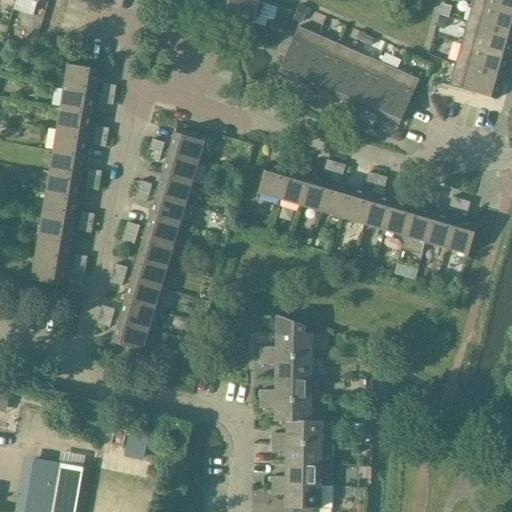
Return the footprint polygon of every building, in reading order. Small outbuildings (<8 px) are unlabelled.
[(221,0),(217,13),(252,24),(259,2),(250,0),(221,0)] [(511,0),(472,0),(472,2),(511,13),(511,0)] [(466,23),(511,36),(511,35),(511,13),(472,2),(466,23)] [(511,36),(466,23),(460,44),(506,57),(511,36)] [(299,27),(279,72),(299,81),(319,36),(299,27)] [(319,36),(299,81),(319,89),(339,44),(319,36)] [(359,53),(339,44),(319,89),(339,98),(359,53)] [(460,44),(454,65),(500,78),(506,57),(460,44)] [(378,62),(359,53),(339,98),(358,107),(378,62)] [(398,71),(378,62),(358,107),(378,116),(398,71)] [(99,70),(68,65),(64,87),(95,92),(99,70)] [(447,86),(494,100),(500,78),(454,65),(447,86)] [(399,125),(419,80),(398,71),(378,116),(399,125)] [(103,85),(102,93),(114,95),(115,86),(103,85)] [(64,87),(61,108),(92,114),(95,92),(64,87)] [(100,103),(112,104),(114,95),(102,93),(100,103)] [(61,108),(57,130),(88,135),(92,114),(61,108)] [(108,129),(96,127),(94,136),(107,138),(108,129)] [(54,151),(85,156),(88,135),(57,130),(54,151)] [(174,132),(168,154),(198,163),(205,141),(174,132)] [(93,145),(105,147),(107,138),(94,136),(93,145)] [(152,140),(149,148),(161,152),(164,144),(152,140)] [(146,158),(158,162),(161,152),(149,148),(146,158)] [(294,151),(285,148),(281,160),(290,163),(294,151)] [(54,151),(50,172),(81,178),(85,156),(54,151)] [(304,154),(294,151),(290,163),(300,166),(304,154)] [(198,163),(168,154),(162,175),(192,184),(198,163)] [(336,163),(326,161),(322,173),(332,176),(336,163)] [(279,199),(288,169),(267,163),(258,193),(279,199)] [(345,166),(336,163),(332,176),(341,178),(345,166)] [(300,205),(309,176),(288,169),(279,199),(300,205)] [(89,170),(87,179),(99,181),(101,172),(89,170)] [(50,172),(46,194),(78,199),(81,178),(50,172)] [(377,176),(368,173),(364,185),(374,188),(377,176)] [(162,175),(155,196),(186,205),(192,184),(162,175)] [(321,212),(330,182),(309,176),(300,205),(321,212)] [(387,178),(377,176),(374,188),(383,191),(387,178)] [(86,188),(98,190),(99,181),(87,179),(86,188)] [(139,181),(137,190),(149,194),(151,185),(139,181)] [(342,218),(351,188),(330,182),(321,212),(342,218)] [(419,188),(410,185),(406,197),(415,200),(419,188)] [(372,194),(351,188),(342,218),(363,224),(372,194)] [(428,191),(419,188),(415,200),(425,203),(428,191)] [(134,200),(146,203),(149,194),(137,190),(134,200)] [(43,215),(74,220),(78,199),(46,194),(43,215)] [(393,201),(372,194),(363,224),(384,230),(393,201)] [(180,225),(186,205),(155,196),(149,216),(180,225)] [(460,200),(451,197),(447,210),(457,212),(460,200)] [(470,203),(460,200),(457,212),(466,215),(470,203)] [(405,237),(414,207),(393,201),(384,230),(405,237)] [(426,243),(435,213),(414,207),(405,237),(426,243)] [(94,215),(82,213),(80,221),(92,223),(94,215)] [(447,249),(456,219),(435,213),(426,243),(447,249)] [(39,237),(70,242),(74,220),(43,215),(39,237)] [(149,216),(143,237),(173,246),(180,225),(149,216)] [(468,255),(477,226),(456,219),(447,249),(468,255)] [(78,231),(90,233),(92,223),(80,221),(78,231)] [(139,227),(127,223),(124,232),(136,235),(139,227)] [(121,241),(133,244),(136,235),(124,232),(121,241)] [(36,258),(67,263),(70,242),(39,237),(36,258)] [(143,237),(137,258),(167,267),(173,246),(143,237)] [(74,255),(73,264),(85,266),(86,257),(74,255)] [(32,280),(63,285),(67,263),(36,258),(32,280)] [(131,279),(161,288),(167,267),(137,258),(131,279)] [(71,274),(83,276),(85,266),(73,264),(71,274)] [(115,265),(112,273),(124,277),(127,268),(115,265)] [(109,283),(121,286),(124,277),(112,273),(109,283)] [(124,300),(155,309),(161,288),(131,279),(124,300)] [(118,320),(148,329),(155,309),(124,300),(118,320)] [(103,306),(100,315),(112,318),(114,310),(103,306)] [(97,324),(109,328),(112,318),(100,315),(97,324)] [(262,348),(261,357),(312,357),(312,335),(306,335),(306,326),(278,316),(278,348),(262,348)] [(142,351),(148,329),(118,320),(112,342),(142,351)] [(277,366),(277,378),(312,378),(312,357),(261,357),(261,365),(277,366)] [(311,401),(312,378),(277,378),(277,391),(261,390),(261,400),(311,401)] [(0,408),(8,409),(10,386),(0,385),(0,408)] [(311,423),(311,422),(311,401),(261,400),(261,409),(277,409),(277,422),(288,422),(311,423)] [(272,434),(272,443),(322,444),(322,422),(311,422),(311,423),(288,422),(288,435),(272,434)] [(288,465),(321,465),(322,444),(272,443),(272,452),(288,452),(288,465)] [(58,463),(25,457),(18,497),(15,511),(49,511),(51,503),(58,463)] [(321,487),(321,465),(288,465),(287,478),(272,477),(271,486),(321,487)] [(286,511),(319,511),(320,510),(321,510),(321,507),(333,508),(333,487),(321,487),(271,486),(271,495),(287,496),(286,511)]
